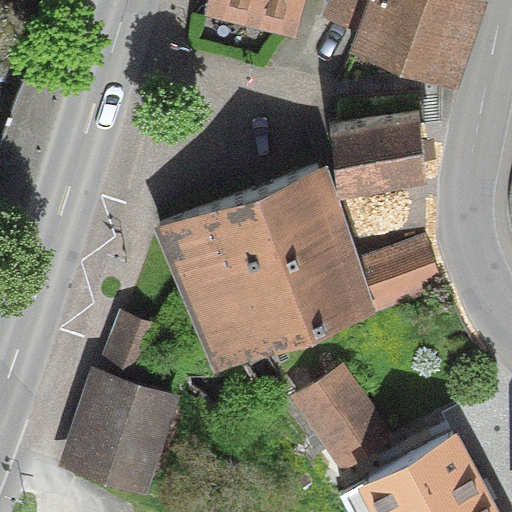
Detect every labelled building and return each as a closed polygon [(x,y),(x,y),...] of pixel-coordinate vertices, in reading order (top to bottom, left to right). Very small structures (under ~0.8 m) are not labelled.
[(206,0),(205,6),(291,30),(298,0),(206,0)] [(470,0),(329,0),(324,13),(358,26),(350,50),(440,84),(470,0)] [(422,181),(415,113),(325,125),(334,194),(422,181)] [(314,167),(155,224),(215,368),(364,310),(436,286),(421,241),(348,265),(314,167)] [(121,312),(101,372),(143,386),(164,326),(121,312)] [(339,462),(384,439),(337,368),(292,396),(339,462)] [(143,386),(101,372),(68,467),(135,490),(168,394),(143,386)] [(511,511),(511,493),(473,483),(448,433),(337,491),(347,511),(511,511)]
